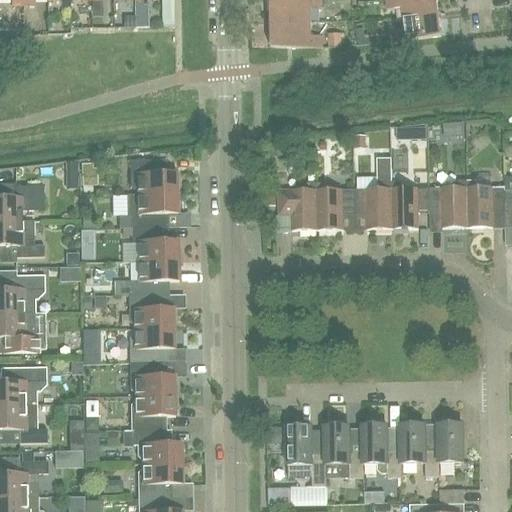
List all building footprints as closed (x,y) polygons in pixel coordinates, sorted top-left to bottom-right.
[(270,0),(271,23),(311,23),(311,8),(321,8),(320,0),(270,0)] [(438,0),(386,0),(388,10),(402,8),(403,19),(440,14),(438,0)] [(149,28),(148,7),(136,8),(136,29),(149,28)] [(440,14),(403,19),(404,30),(391,32),(392,43),(443,37),(440,14)] [(271,49),(322,48),(322,37),(311,37),(311,23),(271,23),(271,49)] [(426,129),(411,129),(411,142),(427,141),(426,129)] [(367,231),(393,231),(392,183),(391,159),(377,159),(377,190),(354,191),(355,216),(367,216),(367,231)] [(162,162),(129,162),(130,189),(132,191),(137,191),(137,196),(177,195),(177,175),(164,175),(162,173),(162,162)] [(505,229),(505,188),(477,189),(477,181),(467,182),(468,230),(494,229),(493,214),(505,213),(505,229)] [(442,230),(468,230),(467,182),(458,182),(458,189),(429,189),(430,214),(442,214),(442,230)] [(418,215),(430,214),(429,189),(401,190),(401,183),(392,183),(393,231),(418,231),(418,215)] [(318,232),(317,184),(307,185),(307,192),(279,192),(279,217),(292,217),(292,233),(318,232)] [(343,216),(355,216),(354,191),(326,191),(326,184),(317,184),(318,232),(343,232),(343,216)] [(0,199),(0,223),(21,224),(21,213),(43,212),(43,187),(14,188),(15,200),(0,199)] [(131,230),(163,230),(163,219),(165,216),(177,216),(177,195),(137,196),(127,196),(127,217),(131,217),(131,230)] [(34,247),(34,237),(33,223),(21,224),(0,223),(0,248),(15,248),(16,260),(44,259),(44,247),(34,247)] [(138,264),(178,263),(178,243),(166,243),(163,241),(163,230),(131,230),(131,245),(138,245),(138,264)] [(178,263),(138,264),(139,283),(128,284),(128,297),(158,297),(164,297),(164,286),(166,284),(179,283),(178,263)] [(0,291),(0,315),(36,315),(35,303),(37,303),(45,295),(44,277),(16,278),(16,292),(0,291)] [(133,331),(173,331),(173,311),(161,311),(158,308),(158,297),(128,297),(128,323),(131,326),(133,326),(133,331)] [(45,315),(36,315),(0,315),(0,348),(0,352),(46,351),(45,315)] [(173,331),(133,331),(133,336),(132,336),(129,339),(129,365),(159,365),(159,354),(162,351),(174,351),(173,331)] [(159,365),(129,365),(130,391),(133,394),(134,394),(135,399),(175,398),(174,378),(162,378),(159,376),(159,365)] [(73,366),(73,379),(82,379),(82,366),(73,366)] [(0,384),(0,408),(36,407),(36,394),(39,394),(46,387),(46,369),(18,370),(18,384),(0,384)] [(175,398),(135,399),(135,404),(133,404),(130,407),(130,433),(166,432),(160,432),(160,422),(163,419),(175,419),(175,398)] [(37,431),(37,421),(36,407),(0,408),(0,432),(19,432),(19,446),(47,445),(47,431),(37,431)] [(363,428),(363,455),(363,466),(364,466),(377,466),(378,472),(381,476),(388,476),(388,479),(402,479),(402,465),(401,465),(401,454),(388,454),(387,427),(383,427),(383,423),(367,423),(367,428),(363,428)] [(325,428),(325,456),(325,467),(326,467),(339,466),(339,477),(343,480),(364,480),(364,466),(363,466),(363,455),(350,455),(349,428),(345,428),(345,424),(329,424),(329,428),(325,428)] [(312,489),(326,488),(326,467),(325,467),(325,456),(312,456),(311,428),(307,429),(307,425),(291,425),(291,429),(287,429),(288,479),(312,479),(312,489)] [(400,427),(401,454),(401,465),(402,465),(425,465),(425,479),(440,478),(439,465),(439,453),(425,454),(425,426),(400,427)] [(439,465),(463,464),(463,426),(438,426),(439,453),(439,465)] [(142,461),(142,466),(182,466),(181,446),(169,446),(166,443),(166,432),(130,433),(123,433),(123,448),(137,447),(137,458),(140,461),(142,461)] [(83,453),(83,439),(69,440),(69,453),(83,453)] [(0,476),(0,500),(38,499),(37,476),(47,476),(47,463),(19,464),(19,476),(0,476)] [(182,466),(142,466),(142,472),(140,472),(137,475),(138,500),(167,500),(167,489),(170,486),(182,486),(182,466)] [(440,506),(464,506),(464,491),(439,492),(440,506)] [(38,511),(38,499),(0,500),(0,511),(38,511)] [(167,500),(138,500),(137,511),(168,511),(167,511),(167,500)]
